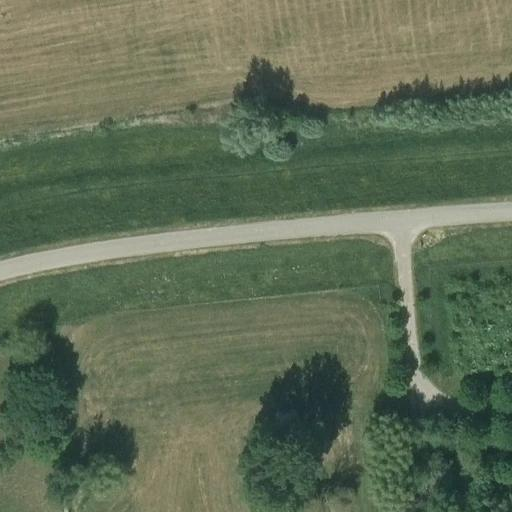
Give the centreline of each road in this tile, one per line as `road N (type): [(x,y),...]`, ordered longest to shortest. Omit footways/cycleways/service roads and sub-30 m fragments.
road 1 (unclassified): [(0,272),(209,240),(511,214)]
road 2 (track): [(414,378),(428,511)]
